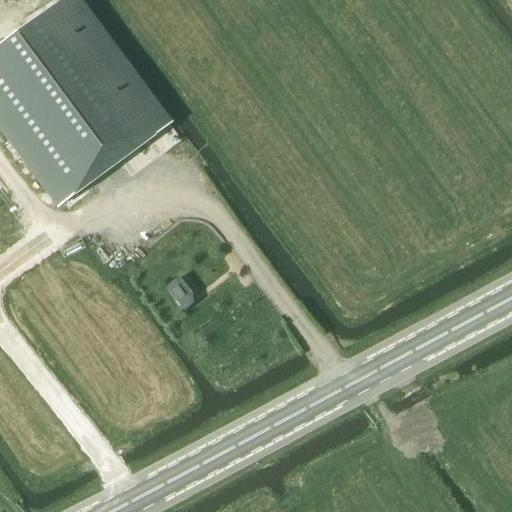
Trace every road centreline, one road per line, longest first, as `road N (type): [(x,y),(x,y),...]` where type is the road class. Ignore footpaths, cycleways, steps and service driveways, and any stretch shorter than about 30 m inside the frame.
road 1 (secondary): [(109,511),(511,301)]
road 2 (track): [(430,511),(385,439),(368,379)]
